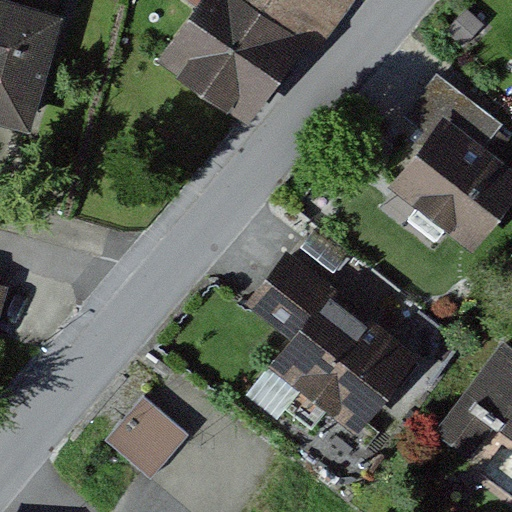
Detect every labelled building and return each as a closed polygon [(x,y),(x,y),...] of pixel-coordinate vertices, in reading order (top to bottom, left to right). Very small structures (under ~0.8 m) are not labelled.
[(66,20),(0,0),(0,119),(34,130),(66,20)] [(341,0),(204,0),(170,48),(260,113),(341,0)] [(511,235),(511,175),(464,138),(413,202),(490,263),(511,235)] [(439,367),(314,262),(269,315),(312,351),(291,375),(373,445),(439,367)] [(142,390),(106,436),(154,474),(190,428),(142,390)]
